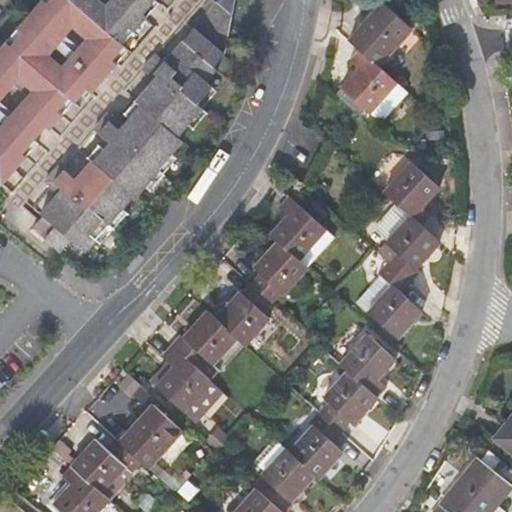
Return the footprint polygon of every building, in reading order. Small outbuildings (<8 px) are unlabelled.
[(158,2),(159,0),(46,0),(0,55),(0,184),(5,189),(41,146),(36,141),(48,128),(52,132),(64,118),(60,115),(71,101),(75,105),(82,111),(131,53),(126,49),(121,45),(133,31),(137,36),(151,20),(146,16),(158,2)] [(92,253),(139,199),(141,200),(191,146),(182,138),(204,110),(200,107),(215,88),(209,83),(219,72),(215,68),(226,54),(237,0),(219,0),(166,63),(158,55),(143,72),(156,84),(138,104),(144,110),(133,122),(126,130),(110,115),(96,132),(113,147),(96,167),(94,165),(78,183),(62,169),(48,184),(61,195),(44,215),(48,218),(76,240),(92,253)] [(511,0),(501,0),(502,10),(511,9),(511,0)] [(163,6),(158,2),(146,16),(151,20),(163,6)] [(411,28),(383,2),(348,41),(358,50),(377,67),(411,28)] [(121,45),(126,49),(137,36),(133,31),(121,45)] [(377,67),(358,50),(350,60),(358,67),(341,87),(369,112),(395,82),(377,67)] [(60,115),(64,118),(75,105),(71,101),(60,115)] [(133,122),(144,110),(138,104),(127,116),(133,122)] [(422,204),(439,184),(412,160),(385,190),(411,213),(422,223),(431,212),(422,204)] [(294,198),(284,209),(293,217),(276,237),(283,243),(305,262),(332,232),(294,198)] [(422,223),(411,213),(387,239),(398,248),(388,258),(411,278),(420,268),(417,265),(441,239),(422,223)] [(76,240),(48,218),(32,237),(44,247),(49,241),(64,253),(76,240)] [(305,262),(283,243),(259,271),(265,276),(257,285),(281,307),(314,270),(305,262)] [(411,278),(388,258),(378,270),(390,282),(367,308),(397,335),(421,309),(400,290),(411,278)] [(252,347),(276,320),(272,316),(281,307),(257,285),(248,294),(246,292),(222,319),(243,339),(252,347)] [(203,370),(212,360),(219,366),(243,339),(222,319),(214,313),(181,351),(203,370)] [(397,355),(370,330),(343,361),(351,368),(381,394),(389,386),(379,376),(397,355)] [(181,351),(171,362),(180,370),(163,390),(191,415),(218,384),(203,370),(181,351)] [(344,428),(352,418),(356,422),(381,394),(351,368),(326,395),(330,398),(321,408),(344,428)] [(107,424),(143,386),(127,371),(91,409),(107,424)] [(149,462),(156,468),(190,431),(160,405),(127,442),(149,462)] [(346,449),(334,439),(344,428),(321,408),(312,418),(315,421),(290,448),(318,473),(321,476),(346,449)] [(511,424),(499,440),(511,451),(511,424)] [(127,442),(117,454),(103,441),(79,467),(109,494),(132,467),(139,474),(149,462),(127,442)] [(290,448),(287,445),(262,473),(269,479),(262,488),(285,508),(318,473),(290,448)] [(511,494),(511,484),(484,460),(441,511),(497,511),(501,509),(511,494)] [(79,467),(69,479),(78,487),(61,506),(67,511),(105,511),(116,500),(109,494),(79,467)] [(234,511),(288,511),(285,508),(262,488),(259,485),(234,511)]
